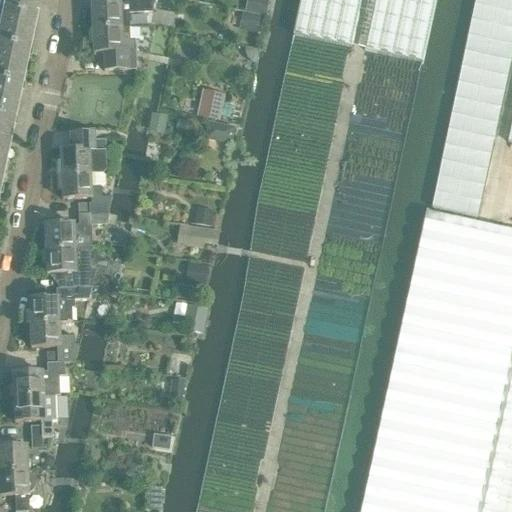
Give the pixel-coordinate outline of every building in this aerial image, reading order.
[(123,0),(124,5),(90,6),(91,31),(128,29),(127,15),(132,15),(151,14),(153,0),(123,0)] [(267,0),(246,0),(244,13),(266,17),(270,0),(267,0)] [(299,0),(292,35),(295,36),(422,63),(435,0),(299,0)] [(0,28),(0,42),(30,49),(37,14),(4,8),(0,28)] [(238,32),(256,36),(260,19),(242,15),(238,32)] [(128,29),(91,31),(92,55),(102,54),(103,72),(134,71),(134,53),(133,41),(128,42),(128,29)] [(0,42),(0,78),(23,84),(23,83),(28,58),(30,49),(0,42)] [(249,49),(248,53),(253,61),(257,61),(259,51),(249,49)] [(0,78),(0,115),(15,118),(23,84),(0,78)] [(202,91),(196,118),(219,123),(221,116),(225,96),(202,91)] [(148,135),(160,137),(164,117),(152,114),(148,135)] [(0,115),(0,151),(8,153),(8,152),(15,118),(0,115)] [(210,124),(207,141),(231,146),(235,129),(210,124)] [(60,176),(89,175),(101,175),(105,171),(103,141),(94,141),(94,134),(68,135),(69,152),(59,152),(60,176)] [(0,151),(0,187),(1,188),(8,153),(0,151)] [(76,206),(77,218),(89,217),(107,216),(110,198),(100,199),(100,188),(90,188),(89,175),(60,176),(61,202),(90,200),(90,205),(76,206)] [(195,214),(194,225),(209,227),(211,217),(195,214)] [(429,214),(362,511),(511,511),(511,231),(476,224),(429,214)] [(107,220),(106,225),(113,227),(114,221),(115,217),(108,215),(108,216),(107,220)] [(44,227),(45,251),(91,249),(90,228),(105,227),(106,225),(107,220),(108,216),(107,216),(89,217),(77,218),(77,227),(73,228),(73,226),(44,227)] [(218,233),(179,227),(176,248),(203,252),(203,245),(216,247),(218,233)] [(46,276),(57,275),(58,291),(90,290),(94,273),(88,272),(91,249),(45,251),(46,276)] [(187,269),(185,285),(205,288),(207,272),(187,269)] [(29,326),(58,325),(72,324),(71,309),(74,309),(73,302),(88,301),(90,290),(58,291),(55,291),(56,301),(28,302),(29,326)] [(191,307),(186,331),(197,334),(202,334),(206,310),(202,310),(191,307)] [(46,366),(57,365),(74,364),(77,347),(74,347),(74,338),(59,338),(58,325),(29,326),(30,350),(57,349),(57,354),(45,355),(46,366)] [(173,327),(171,335),(179,337),(181,329),(173,327)] [(12,376),(13,401),(55,399),(54,377),(58,376),(57,365),(46,366),(46,375),(12,376)] [(172,382),(169,400),(181,402),(184,384),(172,382)] [(14,425),(40,424),(41,429),(30,429),(31,440),(52,439),(51,423),(56,422),(55,399),(13,401),(14,425)] [(154,437),(152,449),(168,452),(170,440),(154,437)] [(42,451),(42,441),(53,440),(52,439),(31,440),(31,452),(42,451)] [(0,450),(0,474),(27,473),(26,449),(0,450)] [(0,499),(13,499),(13,511),(25,511),(25,498),(28,498),(28,495),(30,493),(31,492),(32,491),(33,489),(33,487),(34,485),(34,483),(33,481),(33,480),(32,478),(31,477),(30,475),(28,474),(27,473),(0,474),(0,499)]
